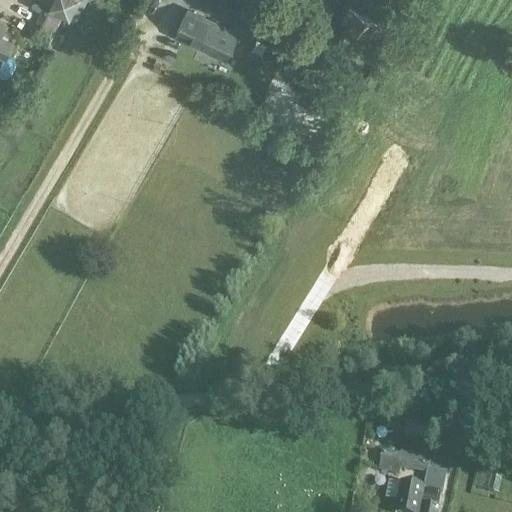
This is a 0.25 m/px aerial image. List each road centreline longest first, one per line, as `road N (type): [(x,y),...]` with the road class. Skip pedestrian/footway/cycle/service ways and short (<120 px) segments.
road 1 (track): [(0,405),(511,374)]
road 2 (track): [(0,268),(149,11)]
